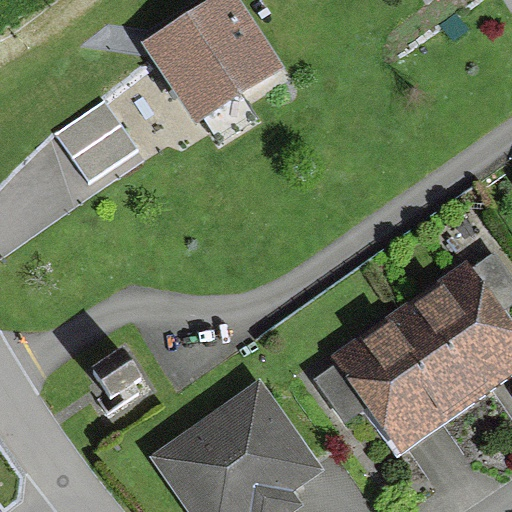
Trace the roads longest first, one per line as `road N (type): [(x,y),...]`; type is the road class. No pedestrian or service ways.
road 1 (residential): [(0,379),(96,511)]
road 2 (track): [(0,99),(128,0)]
